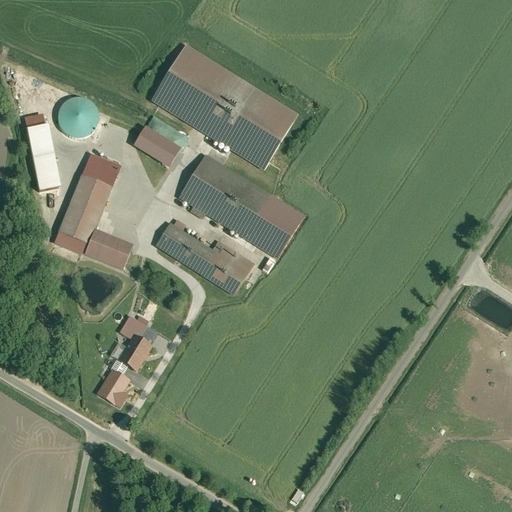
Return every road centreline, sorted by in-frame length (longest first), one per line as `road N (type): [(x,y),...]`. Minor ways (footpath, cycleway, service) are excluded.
road 1 (unclassified): [(511,202),(307,511)]
road 2 (unclassified): [(227,511),(93,432)]
